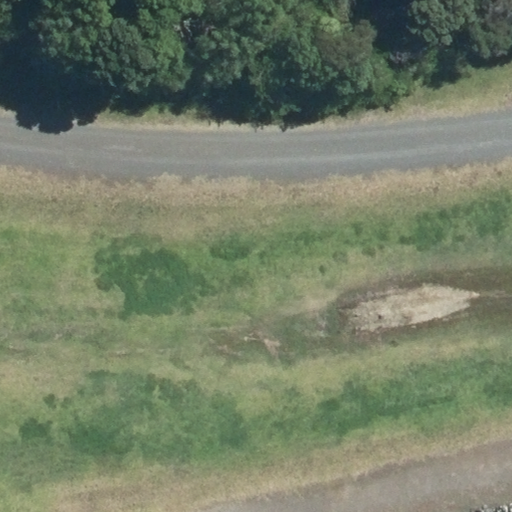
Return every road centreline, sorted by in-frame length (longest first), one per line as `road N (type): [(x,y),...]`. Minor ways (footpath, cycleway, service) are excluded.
road 1 (track): [(0,138),(188,162),(511,137)]
road 2 (track): [(511,466),(320,511)]
